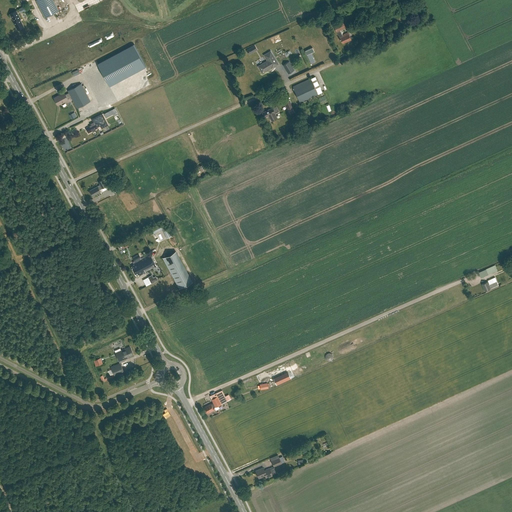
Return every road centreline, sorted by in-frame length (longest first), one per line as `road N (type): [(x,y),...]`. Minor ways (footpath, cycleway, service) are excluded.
road 1 (tertiary): [(165,365),(0,57)]
road 2 (tertiary): [(242,511),(177,387)]
